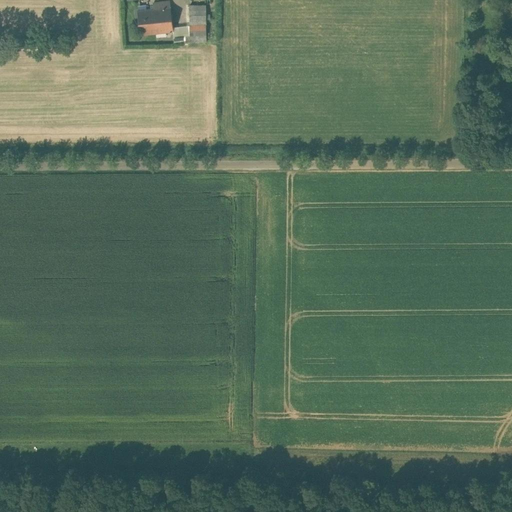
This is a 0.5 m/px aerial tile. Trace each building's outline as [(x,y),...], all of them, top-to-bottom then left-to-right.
[(206,24),(206,5),(189,5),(189,25),(206,24)] [(154,9),(157,33),(173,31),(170,7),(154,9)] [(157,33),(154,9),(137,11),(140,35),(157,33)] [(206,24),(189,25),(189,35),(189,36),(206,35),(206,24)] [(206,35),(189,36),(189,35),(182,36),(183,43),(206,42),(206,35)] [(477,98),(469,98),(469,110),(478,111),(477,98)]
